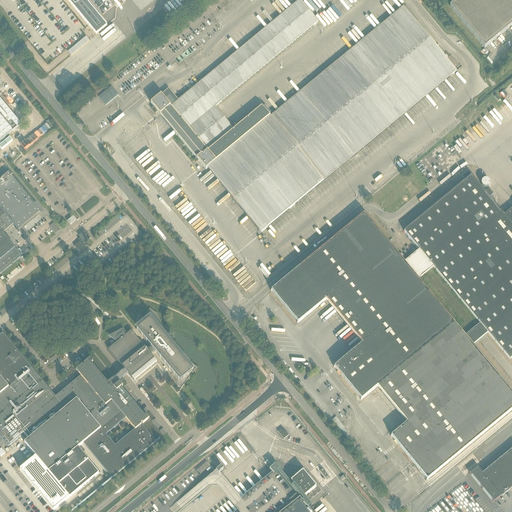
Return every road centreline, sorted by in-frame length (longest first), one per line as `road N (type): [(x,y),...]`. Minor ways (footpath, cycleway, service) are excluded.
road 1 (tertiary): [(283,381),(0,38)]
road 2 (tertiary): [(127,511),(283,381)]
road 3 (unknown): [(377,0),(237,104)]
road 4 (unclassified): [(283,381),(391,511)]
road 5 (unknown): [(45,93),(138,15)]
